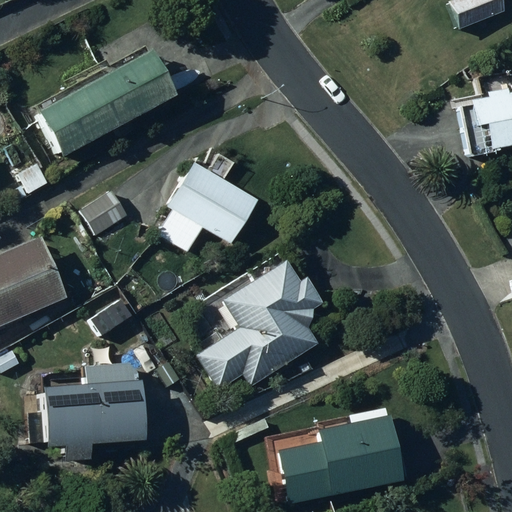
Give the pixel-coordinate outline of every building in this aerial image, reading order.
[(496,0),(449,0),(444,2),(455,29),(500,10),(496,0)] [(142,49),(31,110),(56,156),(167,95),(142,49)] [(511,92),(503,94),(503,90),(464,97),(470,125),(480,123),(485,150),(511,144),(511,92)] [(251,200),(187,163),(162,207),(167,210),(153,235),(184,252),(198,228),(226,244),(251,200)] [(32,164),(13,175),(24,194),(42,183),(32,164)] [(107,190),(79,210),(95,233),(124,213),(107,190)] [(33,237),(0,250),(0,323),(59,297),(33,237)] [(236,327),(192,356),(215,390),(238,374),(246,387),(312,343),(302,328),(306,309),(316,303),(298,277),(291,282),(277,261),(218,300),(236,327)] [(132,282),(140,293),(146,288),(138,277),(132,282)] [(23,363),(12,348),(0,356),(0,374),(2,378),(23,363)] [(132,381),(33,388),(38,447),(57,446),(58,462),(83,460),(82,444),(136,440),(132,381)] [(343,424),(310,431),(312,443),(274,451),(285,504),(395,481),(382,416),(379,417),(377,409),(341,416),(343,424)] [(260,419),(226,436),(230,444),(264,428),(260,419)]
